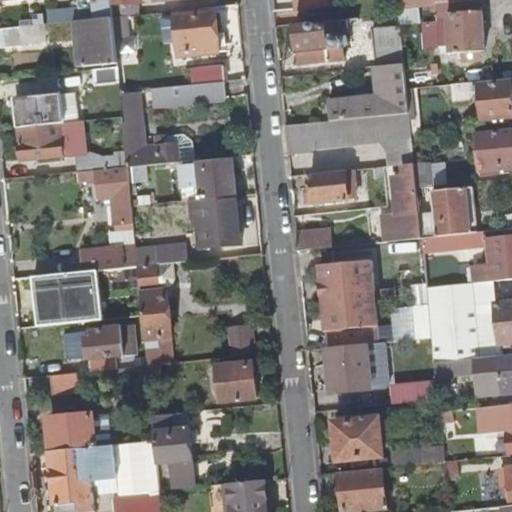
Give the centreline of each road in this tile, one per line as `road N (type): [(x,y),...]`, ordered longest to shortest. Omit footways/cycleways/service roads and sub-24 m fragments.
road 1 (residential): [(254,0),(306,511)]
road 2 (residential): [(18,511),(0,328)]
